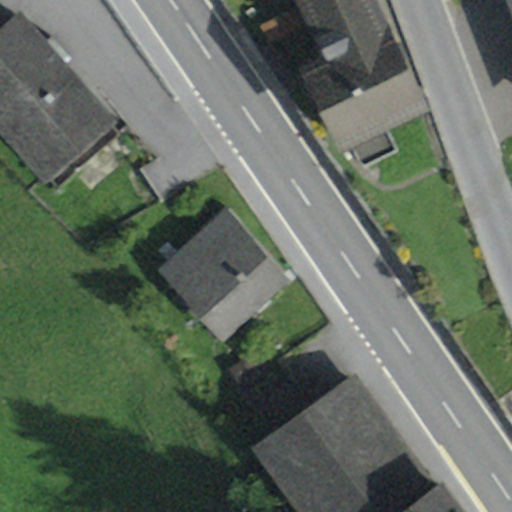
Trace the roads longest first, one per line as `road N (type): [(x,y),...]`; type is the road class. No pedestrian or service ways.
road 1 (secondary): [(171,0),(511,499)]
road 2 (residential): [(416,0),(511,256)]
